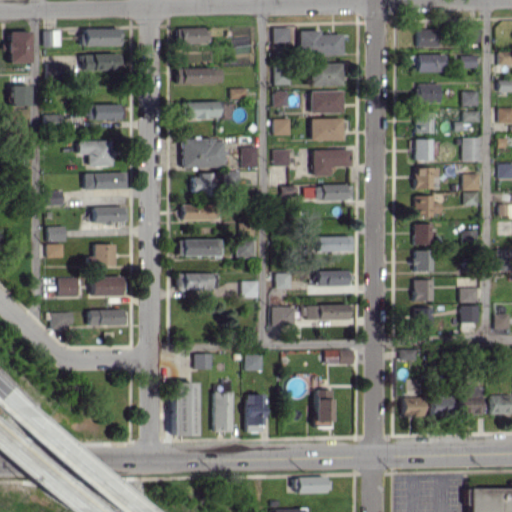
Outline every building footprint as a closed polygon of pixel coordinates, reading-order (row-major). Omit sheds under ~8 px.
[(209,41),(208,26),(175,27),(175,42),(209,41)] [(119,44),(119,27),(81,27),(81,45),(119,44)] [(288,27),(271,27),(270,41),(287,42),(288,27)] [(467,41),(479,41),(478,27),(467,27),(467,41)] [(415,45),(435,45),(435,28),(415,28),(415,45)] [(43,45),(60,45),(61,29),(43,29),(43,45)] [(319,29),(297,29),(298,54),(341,53),(340,32),(319,33),(319,29)] [(30,30),(8,30),(9,42),(4,42),(4,50),(9,50),(9,62),(31,62),(30,30)] [(511,50),(495,51),(495,64),(511,63),(511,50)] [(82,53),(83,69),(119,68),(119,52),(82,53)] [(414,70),(441,71),(441,53),(414,53),(414,70)] [(473,66),(473,54),(457,54),(457,66),(473,66)] [(62,62),(46,62),(46,77),(62,77),(62,62)] [(341,84),(340,62),(308,63),(309,85),(341,84)] [(288,83),(288,65),(272,66),(273,84),(288,83)] [(175,83),(219,82),(219,67),(175,68),(175,83)] [(496,91),(511,90),(511,79),(496,79),(496,91)] [(438,102),(438,83),(416,82),(415,101),(438,102)] [(29,85),(10,84),(10,105),(29,105),(29,85)] [(229,98),(246,97),(245,87),(229,87),(229,98)] [(287,105),(286,90),(271,90),(272,105),(287,105)] [(309,112),(341,112),(340,90),(308,90),(309,112)] [(459,105),(476,105),(475,90),(459,90),(459,105)] [(220,116),(220,100),(179,102),(179,117),(220,116)] [(88,119),(122,118),(122,103),(87,104),(88,119)] [(496,122),(511,121),(511,106),(496,107),(496,122)] [(431,110),(412,111),(413,132),(432,132),(431,110)] [(477,110),(461,110),(460,120),(477,121),(477,110)] [(308,118),(309,140),(341,139),(340,117),(308,118)] [(288,118),(271,118),(272,134),(288,133),(288,118)] [(478,136),(460,136),(460,160),(478,160),(478,136)] [(180,138),(180,167),(222,166),(221,137),(180,138)] [(430,159),(430,138),(413,138),(413,159),(430,159)] [(87,165),(111,164),(111,139),(77,140),(78,153),(87,153),(87,165)] [(240,146),(240,166),(255,166),(255,146),(240,146)] [(288,148),(271,148),(272,165),(288,164),(288,148)] [(311,149),(311,175),(329,175),(328,166),(349,165),(349,148),(311,149)] [(511,162),(497,162),(497,177),(511,176),(511,162)] [(432,188),(431,176),(437,176),(437,166),(413,166),(413,188),(432,188)] [(125,187),(125,171),(83,172),(84,188),(125,187)] [(190,194),(218,193),(217,172),(190,173),(190,194)] [(461,189),(477,189),(477,173),(461,172),(461,189)] [(313,184),(313,199),(350,198),(350,183),(313,184)] [(294,185),(280,185),(280,198),(295,198),(294,185)] [(303,197),(312,197),(312,186),(303,186),(303,197)] [(46,205),(62,204),(62,189),(45,190),(46,205)] [(462,204),(477,204),(476,191),(462,192),(462,204)] [(413,215),(439,214),(439,201),(432,201),(432,194),(413,194),(413,215)] [(180,204),(181,219),(218,218),(218,203),(180,204)] [(124,205),(92,206),(92,222),(125,221),(124,205)] [(253,221),(239,221),(238,235),(253,236),(253,221)] [(413,222),(413,244),(432,243),(431,222),(413,222)] [(65,225),(47,226),(48,241),(65,240),(65,225)] [(476,229),(462,229),(462,244),(475,245),(476,229)] [(351,250),(350,235),(315,236),(316,250),(351,250)] [(219,238),(177,239),(177,255),(219,254),(219,238)] [(253,238),(236,239),(236,256),(254,255),(253,238)] [(46,243),(47,256),(63,256),(62,242),(46,243)] [(114,243),(92,243),(92,265),(114,264),(114,243)] [(431,271),(431,249),(412,249),(412,271),(431,271)] [(495,270),(509,269),(508,253),(495,254),(495,270)] [(347,269),(315,270),(316,285),(347,284),(347,269)] [(216,272),(175,272),(175,288),(216,288),(216,272)] [(275,287),(290,287),(289,272),(275,272),(275,287)] [(77,295),(77,276),(57,277),(58,295),(77,295)] [(122,294),(121,276),(91,277),(92,295),(122,294)] [(413,300),(432,299),(432,278),(413,278),(413,300)] [(257,296),(257,280),(241,280),(241,296),(257,296)] [(476,300),(477,286),(459,286),(459,299),(476,300)] [(304,304),(305,319),(348,318),(347,303),(304,304)] [(477,304),(460,305),(461,322),(478,322),(477,304)] [(293,305),(270,306),(270,325),(293,325),(293,305)] [(414,306),(413,328),(432,328),(433,307),(414,306)] [(88,325),(122,324),(122,308),(88,309),(88,325)] [(51,328),(73,328),(73,311),(51,311),(51,328)] [(495,328),(509,328),(509,313),(495,313),(495,328)] [(401,358),(416,359),(416,347),(401,347),(401,358)] [(353,363),(353,348),(325,348),(324,362),(353,363)] [(194,367),(211,367),(211,352),(194,352),(194,367)] [(262,353),(244,353),(245,369),(262,369),(262,353)] [(195,382),(171,382),(172,435),(196,435),(195,382)] [(483,413),(482,385),(460,386),(461,414),(483,413)] [(315,420),(332,420),(332,388),(315,388),(315,420)] [(214,431),(232,431),(232,391),(213,391),(214,431)] [(431,414),(453,415),(454,391),(432,391),(431,414)] [(245,393),(246,431),(264,431),(263,393),(245,393)] [(491,414),(511,413),(511,394),(491,394),(491,414)] [(404,415),(425,415),(424,396),(403,396),(404,415)] [(296,492),(328,491),(327,475),(295,476),(296,492)] [(471,511),(471,488),(511,488),(511,511),(471,511)]
